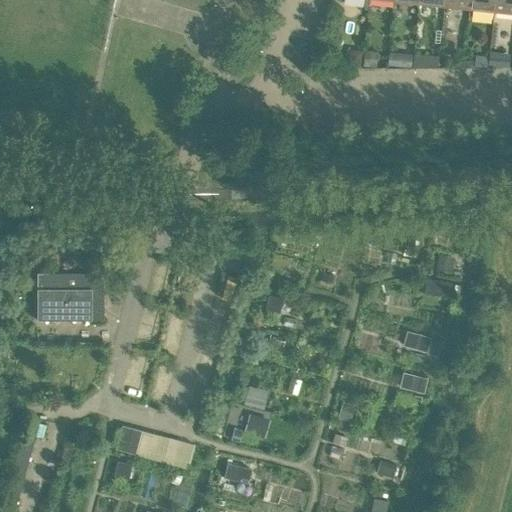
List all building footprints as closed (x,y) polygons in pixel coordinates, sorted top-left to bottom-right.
[(444,0),(444,6),(468,9),(469,0),(444,0)] [(469,0),(468,9),(494,12),(495,0),(469,0)] [(511,0),(495,0),(494,12),(511,13),(511,0)] [(350,52),(349,61),(359,62),(360,53),(350,52)] [(400,53),(399,62),(410,63),(411,54),(400,53)] [(441,53),(439,64),(454,66),(455,55),(441,53)] [(475,55),(474,66),(487,67),(488,57),(475,55)] [(490,55),(489,65),(503,67),(504,56),(490,55)] [(365,67),(376,68),(377,57),(366,56),(365,67)] [(414,56),(413,67),(437,67),(437,58),(414,56)] [(405,236),(419,239),(421,226),(407,223),(405,236)] [(314,226),(313,233),(320,235),(322,228),(314,226)] [(438,259),(436,269),(450,272),(453,262),(438,259)] [(37,273),(37,320),(103,320),(103,273),(37,273)] [(425,293),(448,297),(450,283),(427,279),(425,293)] [(453,294),(460,295),(462,286),(455,285),(453,294)] [(265,309),(279,312),(282,299),(268,296),(265,309)] [(403,345),(426,351),(429,338),(407,331),(403,345)] [(266,351),(279,355),(283,341),(270,338),(266,351)] [(400,386),(423,392),(426,378),(403,373),(400,386)] [(244,402),(256,406),(260,389),(248,386),(244,402)] [(342,403),(338,417),(350,420),(354,406),(342,403)] [(245,431),(257,434),(261,419),(250,415),(245,431)] [(23,439),(33,442),(40,419),(30,416),(23,439)] [(115,449),(135,454),(141,430),(121,425),(115,449)] [(335,434),(333,443),(342,445),(344,437),(335,434)] [(169,438),(163,462),(172,464),(178,440),(169,438)] [(0,511),(14,511),(31,450),(19,447),(0,511)] [(114,475),(128,478),(131,465),(118,462),(114,475)] [(381,474),(393,477),(396,466),(384,463),(381,474)] [(224,477),(247,483),(250,469),(227,464),(224,477)] [(370,511),(384,511),(387,501),(374,499),(370,511)]
